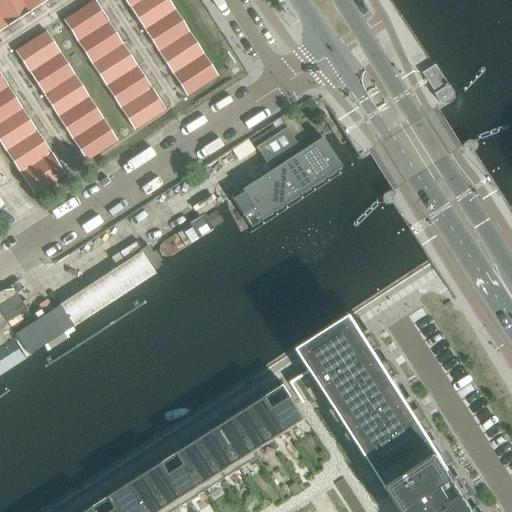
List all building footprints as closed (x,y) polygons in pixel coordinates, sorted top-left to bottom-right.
[(21,0),(0,0),(0,15),(8,27),(30,13),(21,0)] [(21,0),(30,13),(49,0),(21,0)] [(123,0),(129,9),(143,0),(123,0)] [(167,0),(143,0),(129,9),(143,31),(175,11),(167,0)] [(94,1),(63,21),(77,43),(108,23),(94,1)] [(175,11),(143,31),(158,53),(189,33),(175,11)] [(108,23),(77,43),(91,65),(122,45),(108,23)] [(46,32),(15,53),(29,74),(60,54),(46,32)] [(189,33),(158,53),(172,75),(203,55),(189,33)] [(122,45),(91,65),(105,87),(136,67),(122,45)] [(60,54),(29,74),(43,96),(74,76),(60,54)] [(203,55),(172,75),(186,97),(217,77),(203,55)] [(136,67),(105,87),(119,109),(151,89),(136,67)] [(447,88),(435,69),(434,70),(424,76),(437,95),(434,97),(439,103),(442,105),(445,105),(448,105),(451,103),(453,100),(454,97),(454,93),(450,87),(447,88)] [(74,76),(43,96),(57,118),(88,98),(74,76)] [(8,88),(0,93),(0,124),(22,110),(8,88)] [(151,89),(119,109),(134,131),(165,111),(151,89)] [(88,98),(57,118),(71,140),(103,120),(88,98)] [(22,110),(0,124),(0,144),(5,152),(36,132),(22,110)] [(103,120),(71,140),(86,162),(117,142),(103,120)] [(36,132),(5,152),(19,174),(50,154),(36,132)] [(50,154),(19,174),(33,196),(64,176),(50,154)] [(27,311),(11,286),(0,292),(0,314),(6,323),(27,311)] [(317,367),(297,380),(317,411),(335,400),(393,490),(406,511),(471,511),(438,460),(425,439),(429,436),(365,336),(359,326),(355,320),(307,351),(310,357),(317,367)] [(406,511),(393,490),(335,400),(317,411),(297,380),(290,384),(303,404),(298,407),(307,422),(288,433),(271,444),(254,455),(257,460),(240,471),(222,482),(205,493),(188,504),(174,511),(406,511)] [(285,388),(267,400),(288,433),(307,422),(285,388)] [(267,400),(249,411),(271,444),(288,433),(267,400)] [(249,411),(233,421),(254,455),(271,444),(249,411)] [(233,421),(215,433),(240,471),(257,460),(254,455),(233,421)] [(215,433),(198,443),(222,482),(240,471),(215,433)] [(198,443),(181,454),(205,493),(222,482),(198,443)] [(181,454),(163,465),(188,504),(205,493),(181,454)] [(163,465),(146,476),(168,511),(174,511),(188,504),(163,465)] [(168,511),(146,476),(129,487),(144,511),(168,511)] [(144,511),(129,487),(112,498),(120,511),(144,511)] [(120,511),(112,498),(95,509),(96,511),(120,511)]
